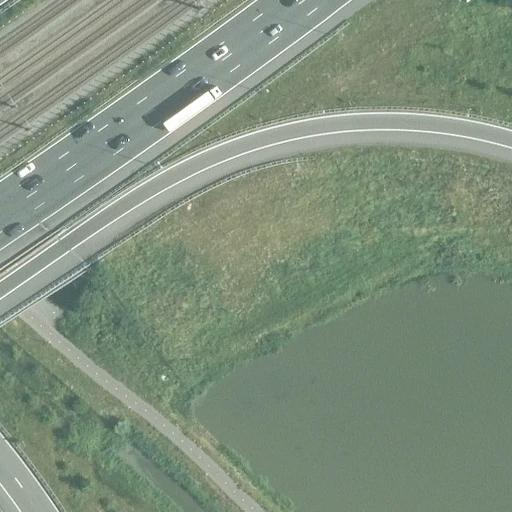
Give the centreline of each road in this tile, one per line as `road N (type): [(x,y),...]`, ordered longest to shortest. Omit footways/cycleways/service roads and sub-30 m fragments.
road 1 (motorway): [(0,288),(155,186),(251,142),(397,122),(511,142)]
road 2 (motorway): [(0,216),(299,0)]
